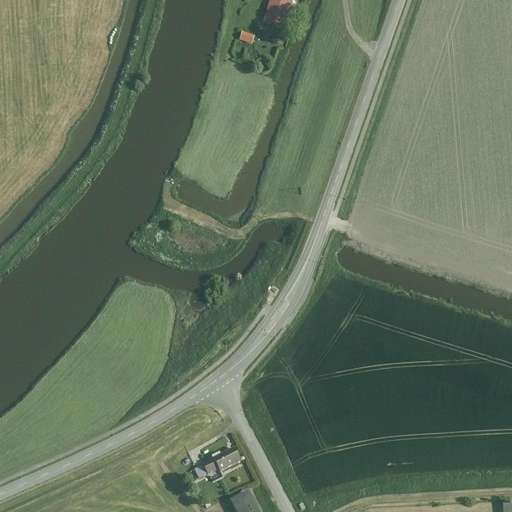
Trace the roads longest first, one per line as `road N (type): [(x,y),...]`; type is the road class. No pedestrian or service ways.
road 1 (residential): [(217,384),(301,273),(400,0)]
road 2 (residential): [(0,494),(217,384)]
road 3 (residential): [(288,511),(217,384)]
